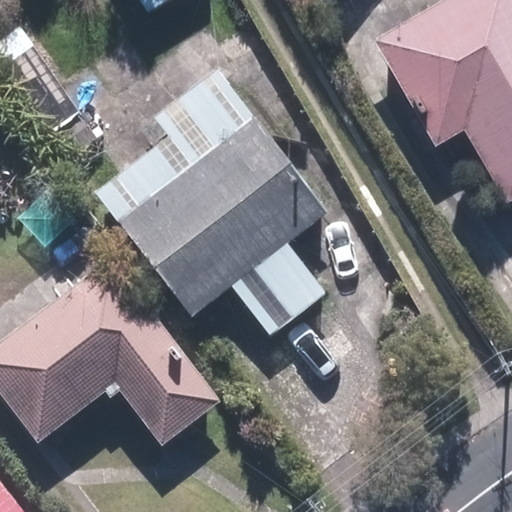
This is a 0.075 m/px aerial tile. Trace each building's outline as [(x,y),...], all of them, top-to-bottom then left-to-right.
[(125,0),(141,23),(177,0),(125,0)] [(297,0),(303,9),(317,0),(297,0)] [(511,207),(511,0),(452,0),(363,52),(426,160),(455,143),(497,215),(511,207)] [(160,147),(86,204),(184,329),(225,298),(263,346),(320,302),(281,253),(320,223),(315,215),(318,213),(212,77),(145,129),(160,147)] [(104,267),(0,347),(0,414),(31,454),(97,403),(102,409),(112,402),(155,457),(215,411),(179,365),(184,362),(174,350),(170,353),(104,267)] [(0,511),(19,511),(0,486),(0,511)]
